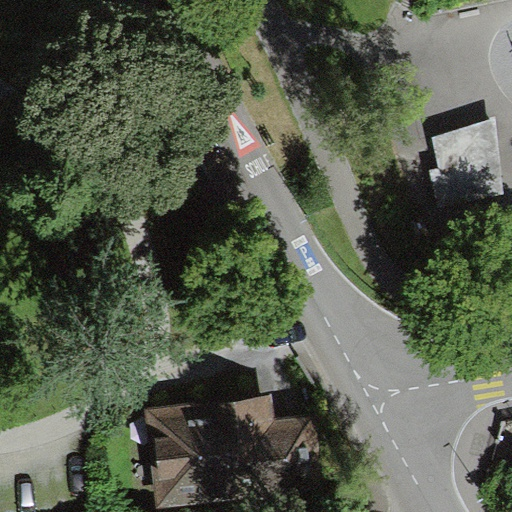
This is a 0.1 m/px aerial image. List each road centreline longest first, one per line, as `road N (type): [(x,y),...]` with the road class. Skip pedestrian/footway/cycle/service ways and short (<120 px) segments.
road 1 (residential): [(148,0),(370,400)]
road 2 (residential): [(370,400),(511,369)]
road 3 (residential): [(370,400),(431,511)]
